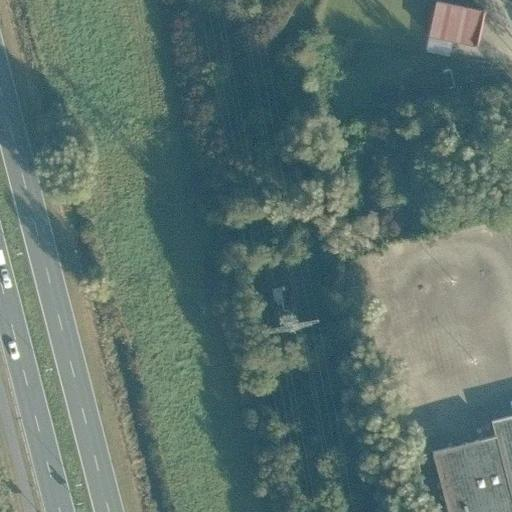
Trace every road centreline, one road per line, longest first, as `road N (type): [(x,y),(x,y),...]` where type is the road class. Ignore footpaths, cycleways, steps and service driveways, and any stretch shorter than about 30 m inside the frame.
road 1 (secondary): [(110,511),(0,82)]
road 2 (secondary): [(0,281),(59,511)]
